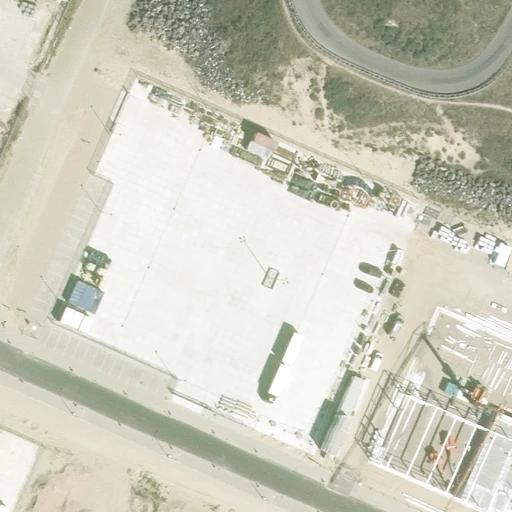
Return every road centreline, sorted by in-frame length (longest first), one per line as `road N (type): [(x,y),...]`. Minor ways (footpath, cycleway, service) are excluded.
road 1 (unclassified): [(0,397),(259,511)]
road 2 (unclassified): [(307,0),(318,26),(347,50),(425,80),(476,73),(511,26)]
road 3 (unclassified): [(0,210),(93,0)]
